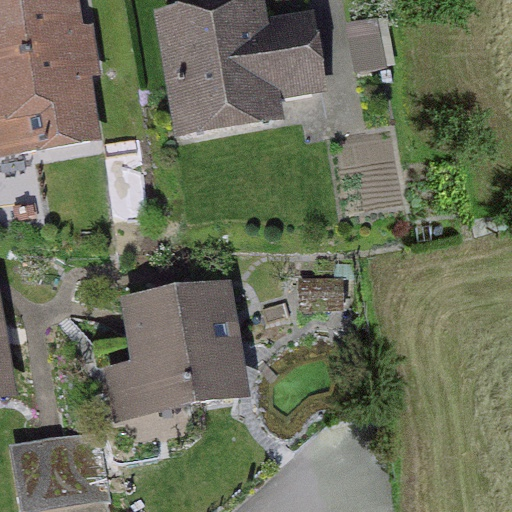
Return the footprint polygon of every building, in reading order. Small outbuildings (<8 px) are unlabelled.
[(68,40),(61,0),(0,0),(0,159),(86,145),(75,80),(83,68),(80,48),(68,40)] [(261,83),(312,75),(304,26),(253,34),(250,15),(162,30),(180,134),(267,120),(261,83)] [(233,399),(216,299),(128,314),(143,402),(182,396),(184,408),(233,399)] [(50,449),(60,505),(102,498),(92,442),(50,449)] [(9,456),(18,511),(60,505),(50,449),(9,456)]
